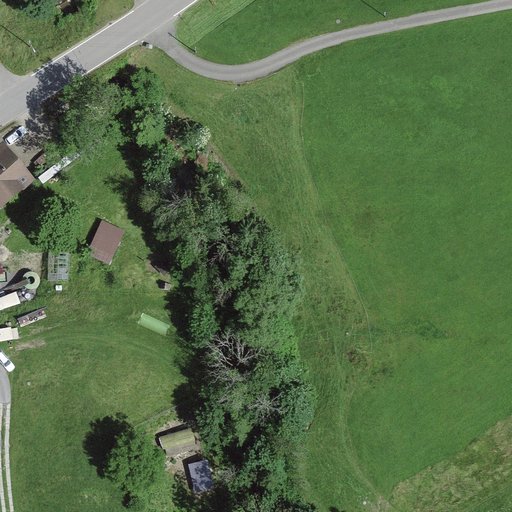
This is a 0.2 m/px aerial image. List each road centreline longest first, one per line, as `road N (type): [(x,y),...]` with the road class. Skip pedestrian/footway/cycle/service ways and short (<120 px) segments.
road 1 (track): [(511,5),(339,41),(238,75),(191,62),(161,12)]
road 2 (tertiary): [(178,0),(0,114)]
